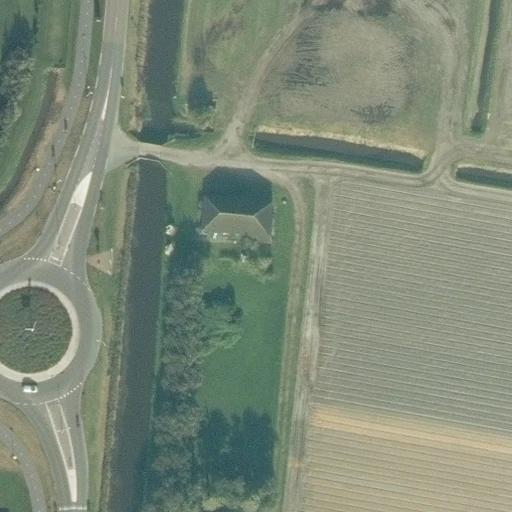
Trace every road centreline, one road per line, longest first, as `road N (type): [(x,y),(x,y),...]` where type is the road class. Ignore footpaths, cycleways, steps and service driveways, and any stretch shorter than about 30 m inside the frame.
road 1 (track): [(511,191),(96,140)]
road 2 (tertiary): [(87,169),(107,94),(116,0)]
road 3 (unclassified): [(74,509),(79,447),(63,383)]
road 4 (unclassified): [(29,393),(74,509)]
